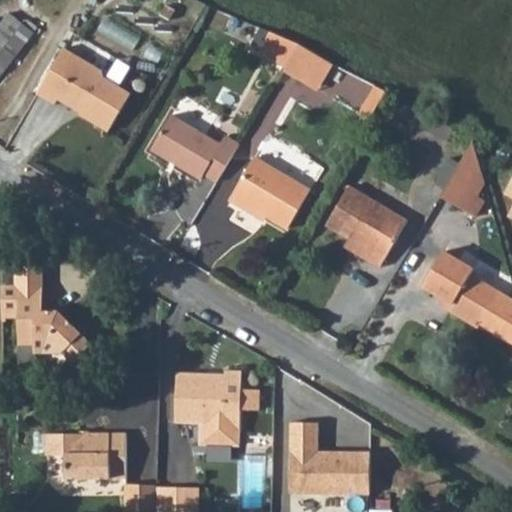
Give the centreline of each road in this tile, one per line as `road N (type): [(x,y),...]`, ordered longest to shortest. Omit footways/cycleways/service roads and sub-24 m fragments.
road 1 (unclassified): [(0,162),(511,477)]
road 2 (unknown): [(8,511),(0,367)]
